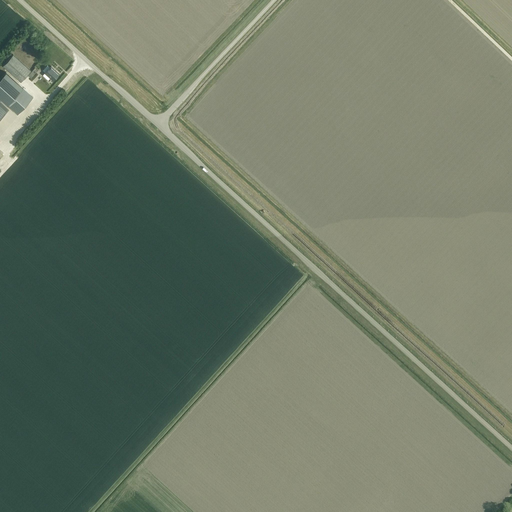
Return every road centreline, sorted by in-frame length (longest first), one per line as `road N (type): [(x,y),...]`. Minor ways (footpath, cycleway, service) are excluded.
road 1 (unclassified): [(511,448),(164,124)]
road 2 (unclassified): [(164,124),(21,0)]
road 3 (unclassified): [(164,124),(277,0)]
